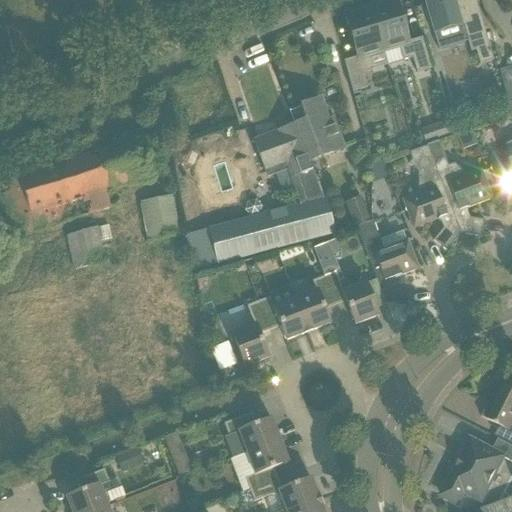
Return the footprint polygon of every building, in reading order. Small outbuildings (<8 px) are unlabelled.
[(377,6),(369,9),(383,53),(398,49),(402,63),(411,60),(416,75),(430,70),(421,40),(408,44),(395,1),(389,3),(387,0),(385,0),(376,3),(377,6)] [(423,0),(433,34),(462,26),(470,53),(474,52),(479,67),(493,63),(474,0),(423,0)] [(383,53),(369,9),(362,11),(361,7),(349,11),(350,14),(344,16),(356,59),(343,63),(352,94),(367,89),(363,74),(372,72),(368,58),(383,53)] [(74,54),(77,53),(84,51),(81,41),(71,44),(74,54)] [(289,112),(288,113),(293,127),(305,157),(319,152),(322,158),(342,150),(333,125),(328,127),(318,101),(299,108),(299,109),(289,113),(289,112)] [(444,124),(434,128),(439,141),(449,137),(444,124)] [(293,127),(277,133),(278,135),(256,143),(255,141),(254,142),(265,171),(288,162),(305,204),(185,237),(195,272),(336,233),(324,199),(322,200),(308,163),(307,163),(293,127)] [(148,180),(141,160),(135,141),(0,183),(0,201),(12,240),(31,234),(116,208),(111,191),(148,180)] [(511,142),(505,146),(505,162),(490,168),(494,178),(501,197),(511,192),(511,142)] [(492,200),(484,182),(480,172),(465,178),(454,165),(447,167),(438,143),(425,147),(426,149),(460,235),(482,239),(485,222),(466,219),(468,209),(492,200)] [(426,149),(408,154),(411,162),(408,165),(417,174),(417,196),(402,202),(406,211),(413,230),(437,221),(445,227),(433,242),(446,253),(460,235),(426,149)] [(139,204),(147,241),(179,234),(171,197),(139,204)] [(354,230),(356,229),(370,224),(360,199),(344,205),(354,230)] [(418,270),(407,242),(405,243),(383,251),(379,241),(372,223),(370,224),(356,229),(366,257),(376,280),(378,287),(386,306),(387,306),(404,308),(406,306),(409,292),(392,289),(394,279),(418,270)] [(65,238),(72,272),(103,265),(96,229),(65,238)] [(335,274),(323,279),(332,303),(343,298),(354,327),(378,318),(375,310),(365,284),(343,293),(335,274)] [(322,307),(332,303),(323,279),(312,283),(316,293),(295,301),(307,334),(329,326),(322,307)] [(307,334),(295,301),(274,309),(270,299),(258,303),(267,328),(278,323),(285,342),(307,334)] [(257,332),(267,328),(258,303),(247,308),(254,327),(231,336),(244,369),(268,360),(257,332)] [(511,382),(508,384),(505,382),(497,398),(493,396),(482,418),(511,433),(511,382)] [(223,425),(228,438),(237,434),(246,455),(279,442),(271,420),(252,428),(247,416),(223,425)] [(441,497),(457,505),(464,493),(481,502),(503,459),(511,463),(511,447),(498,440),(492,452),(470,441),(441,497)] [(287,464),(279,442),(246,455),(254,476),(244,480),(248,492),(273,482),(269,472),(287,464)] [(137,452),(116,460),(121,474),(142,465),(137,452)] [(99,487),(109,484),(104,471),(80,480),(84,492),(65,499),(70,511),(97,511),(107,508),(99,487)] [(277,493),(273,482),(248,492),(253,503),(277,494),(284,511),(292,511),(319,502),(311,480),(277,493)] [(474,511),(477,511),(482,503),(466,496),(462,506),(474,511)] [(511,511),(511,498),(503,502),(506,511),(511,511)] [(322,511),(319,502),(292,511),(322,511)]
